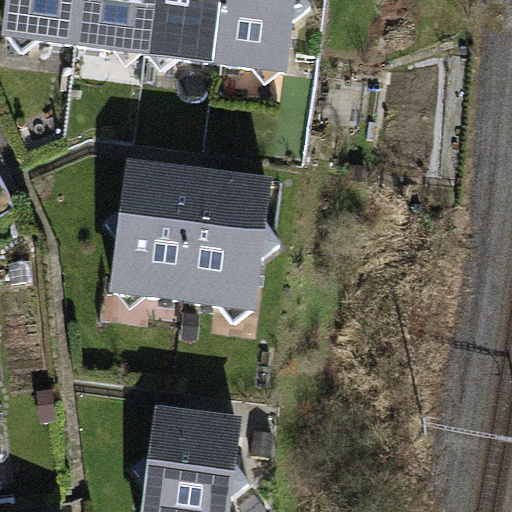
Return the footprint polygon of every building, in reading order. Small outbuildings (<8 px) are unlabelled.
[(41,43),(76,47),(82,0),(11,0),(8,23),(28,25),(41,43)] [(82,0),(76,47),(110,52),(126,39),(147,41),(152,0),(82,0)] [(223,0),(152,0),(147,41),(167,44),(179,60),(215,66),(223,0)] [(223,0),(215,66),(249,70),(266,57),(286,59),(291,23),(310,10),(302,0),(223,0)] [(184,303),(199,185),(129,175),(125,209),(105,224),(121,244),(116,279),(136,282),(149,299),(184,303)] [(269,194),(199,185),(184,303),(218,308),(236,295),(255,296),(260,263),(279,247),(264,228),(269,194)] [(238,431),(158,421),(154,456),(133,470),(149,491),(146,511),(226,511),(228,502),(249,486),(233,466),(238,431)]
